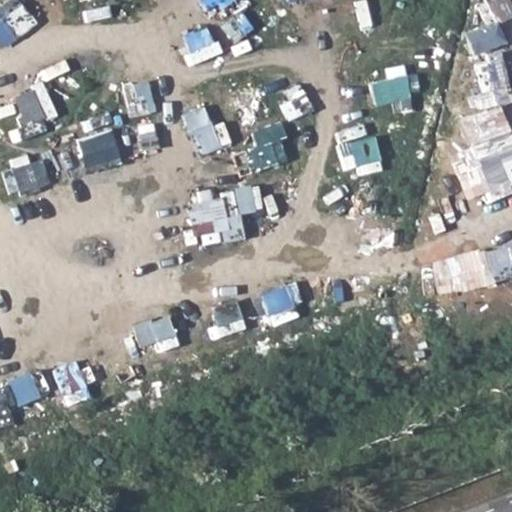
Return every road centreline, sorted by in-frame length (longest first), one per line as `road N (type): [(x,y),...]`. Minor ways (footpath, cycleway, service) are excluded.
road 1 (track): [(0,72),(104,34),(189,74),(258,58),(308,61),(333,104),(313,177),(272,255),(135,307),(40,284),(0,258)]
road 2 (track): [(272,255),(383,261),(511,221)]
